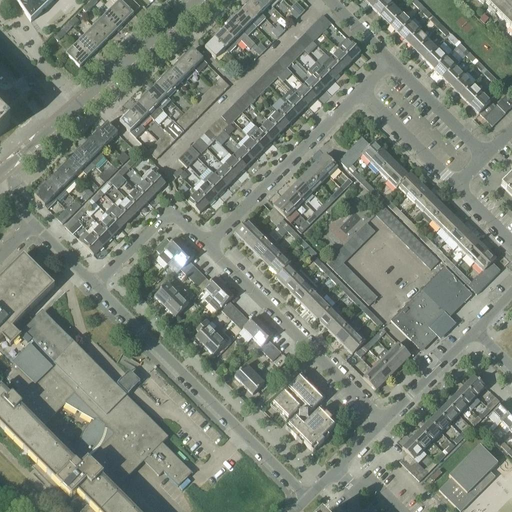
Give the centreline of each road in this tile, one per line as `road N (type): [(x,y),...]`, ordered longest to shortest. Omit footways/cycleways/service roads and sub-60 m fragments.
road 1 (residential): [(308,498),(95,284)]
road 2 (residential): [(383,422),(207,246)]
road 3 (residential): [(156,164),(326,1)]
road 4 (residential): [(207,246),(361,94)]
road 5 (residential): [(198,0),(63,116)]
road 6 (residential): [(207,246),(167,213),(95,284)]
road 7 (residential): [(484,157),(390,63)]
road 8 (residential): [(455,186),(361,94)]
road 9 (residential): [(383,422),(475,331)]
